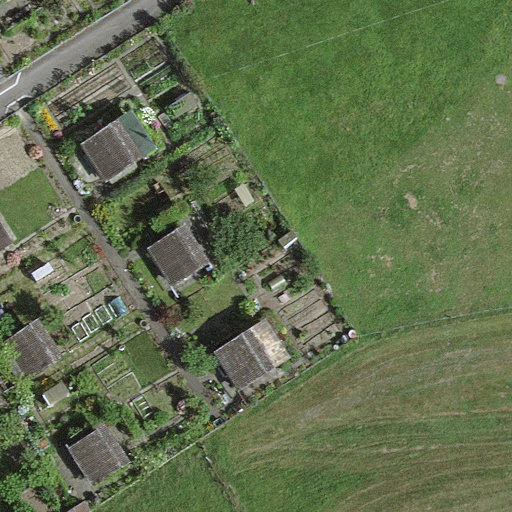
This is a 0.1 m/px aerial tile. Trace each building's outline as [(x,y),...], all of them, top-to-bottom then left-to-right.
[(135,111),(82,145),(108,185),(161,150),(135,111)] [(0,225),(0,251),(12,244),(0,225)] [(185,227),(149,250),(173,287),(209,264),(185,227)] [(40,323),(3,347),(25,381),(62,357),(40,323)] [(290,359),(267,323),(213,358),(237,393),(290,359)] [(107,427),(72,451),(96,488),(131,465),(107,427)]
